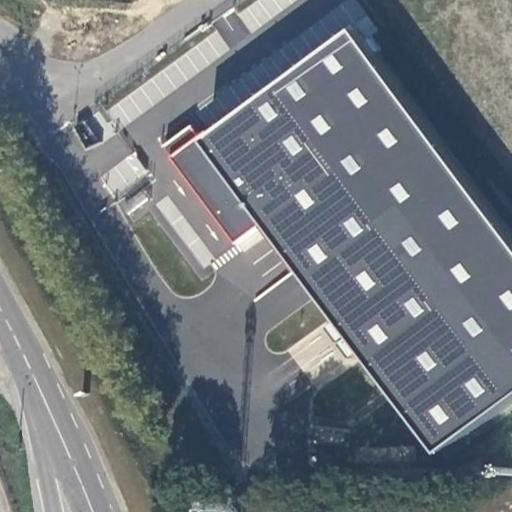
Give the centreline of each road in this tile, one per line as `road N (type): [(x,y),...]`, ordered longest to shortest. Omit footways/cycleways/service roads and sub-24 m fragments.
road 1 (unclassified): [(203,0),(78,76),(55,75),(9,45)]
road 2 (tertiary): [(28,365),(85,511)]
road 3 (trunk): [(28,365),(48,511)]
